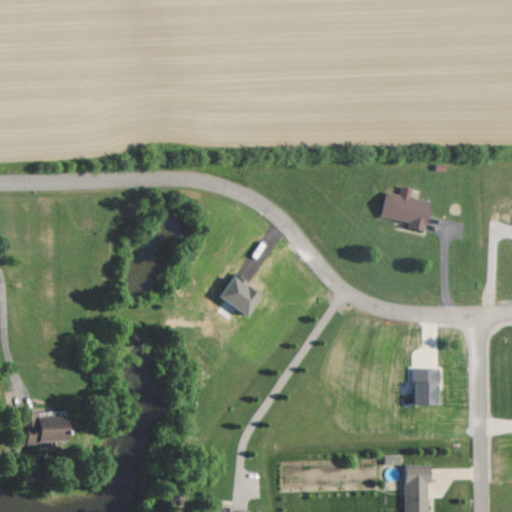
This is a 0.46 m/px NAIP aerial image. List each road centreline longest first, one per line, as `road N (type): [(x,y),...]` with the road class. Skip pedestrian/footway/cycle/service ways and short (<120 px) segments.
road 1 (residential): [(511,313),(388,311),(360,302),(278,216),(225,186),(190,177),(0,181)]
road 2 (residential): [(477,316),(482,511)]
